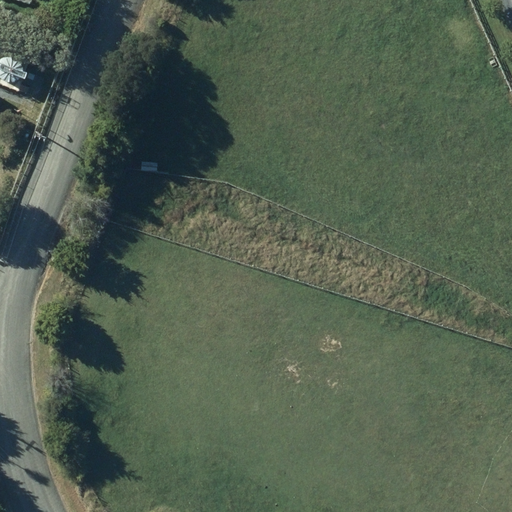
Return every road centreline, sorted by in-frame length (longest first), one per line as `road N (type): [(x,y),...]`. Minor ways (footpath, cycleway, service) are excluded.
road 1 (residential): [(112,0),(0,298)]
road 2 (residential): [(0,315),(19,475),(36,511)]
